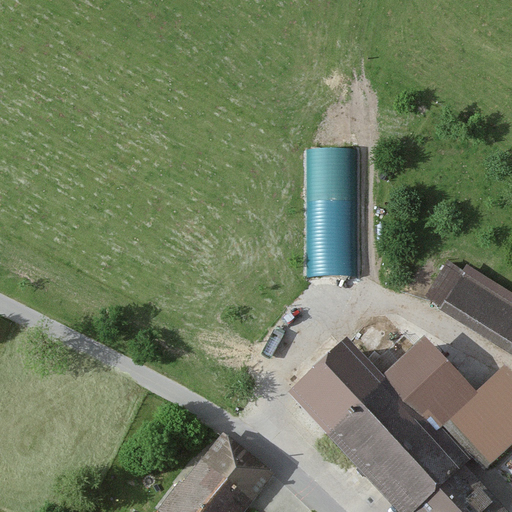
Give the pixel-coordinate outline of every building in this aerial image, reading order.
[(360,279),(358,150),(309,151),(311,279),(360,279)] [(422,304),(511,358),(511,308),(444,267),(422,304)] [(347,333),(284,391),(397,511),(508,511),(465,466),(473,458),(442,425),(437,430),(385,373),(347,333)] [(425,336),(385,373),(437,430),(442,425),(478,392),(425,336)] [(473,458),(484,470),(511,443),(511,370),(506,365),(478,392),(442,425),(473,458)] [(153,506),(160,511),(239,511),(267,479),(213,434),(153,506)]
